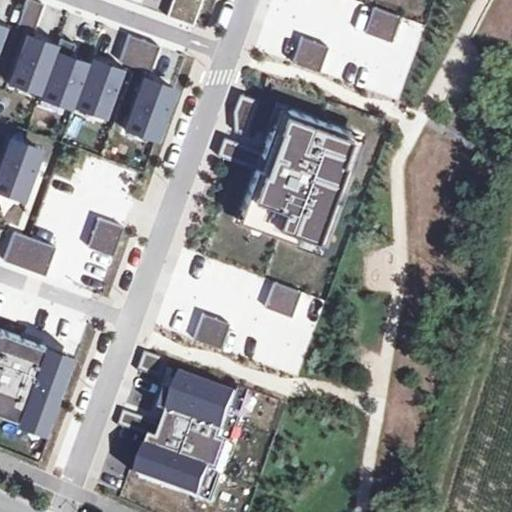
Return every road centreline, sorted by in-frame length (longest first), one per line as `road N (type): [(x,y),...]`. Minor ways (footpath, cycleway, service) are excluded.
road 1 (residential): [(226,47),(127,318)]
road 2 (residential): [(127,318),(55,511)]
road 3 (residential): [(96,0),(226,47)]
road 4 (residential): [(0,271),(127,318)]
